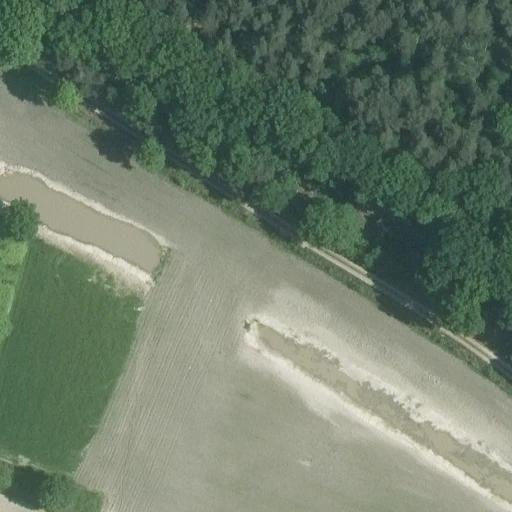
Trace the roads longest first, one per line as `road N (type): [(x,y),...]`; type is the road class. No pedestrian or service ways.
road 1 (track): [(511,376),(0,44)]
road 2 (track): [(208,0),(276,86),(511,249)]
